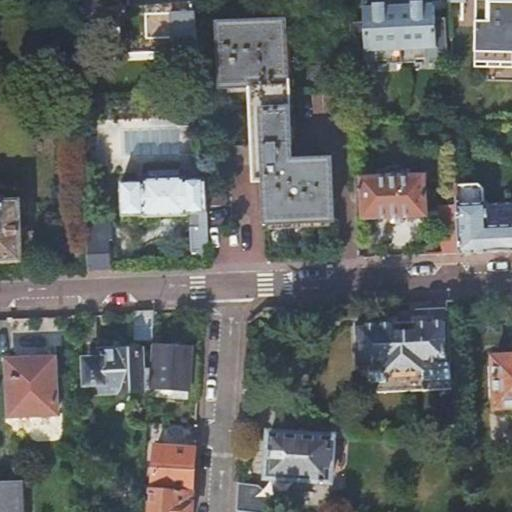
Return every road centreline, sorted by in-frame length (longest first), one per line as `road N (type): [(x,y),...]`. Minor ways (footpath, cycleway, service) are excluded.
road 1 (residential): [(511,279),(220,291)]
road 2 (residential): [(208,511),(220,291)]
road 3 (residential): [(220,291),(0,302)]
